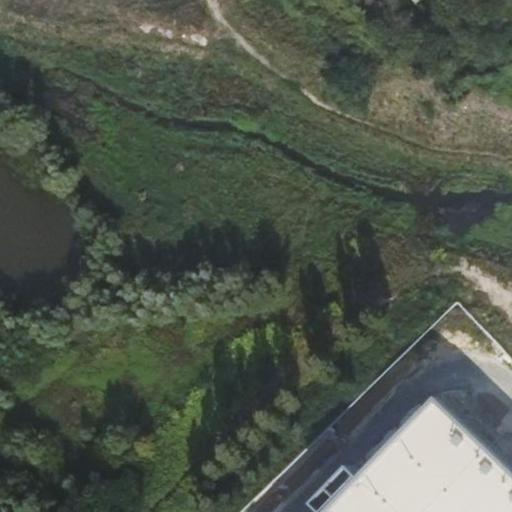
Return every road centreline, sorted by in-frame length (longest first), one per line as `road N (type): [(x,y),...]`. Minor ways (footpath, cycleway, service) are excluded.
road 1 (track): [(473,253),(461,233),(295,118),(216,0)]
road 2 (unclassified): [(511,390),(481,368),(445,368),(405,396),(297,511)]
